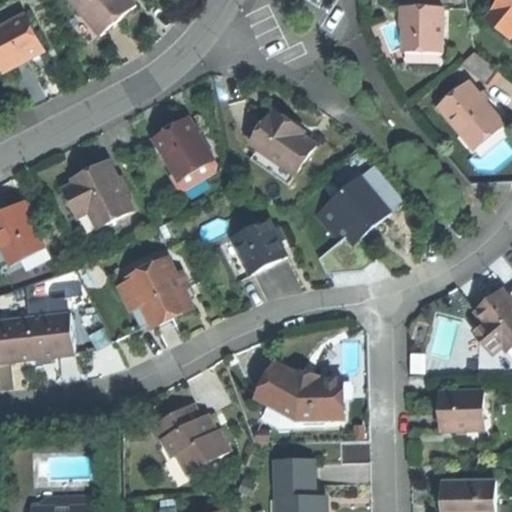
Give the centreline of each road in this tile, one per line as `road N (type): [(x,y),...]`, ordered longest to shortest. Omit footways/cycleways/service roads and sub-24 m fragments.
road 1 (residential): [(0,408),(142,381),(287,309),(393,297)]
road 2 (residential): [(229,0),(158,82),(0,165)]
road 3 (residential): [(394,511),(393,297)]
road 4 (residential): [(393,297),(442,274),(511,224)]
